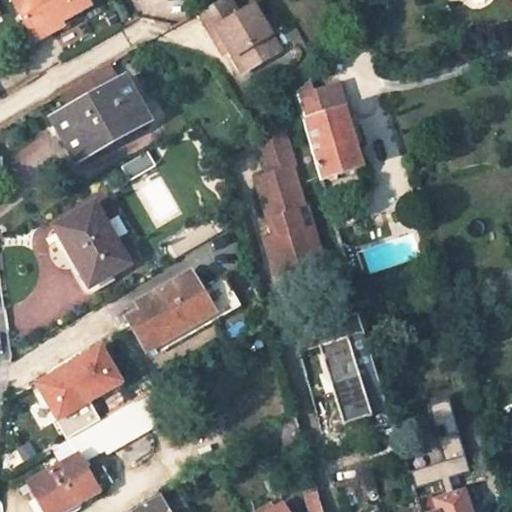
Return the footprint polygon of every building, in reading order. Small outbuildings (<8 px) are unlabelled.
[(88,0),(12,0),(30,33),(53,20),(55,24),(91,5),(88,0)] [(219,27),(231,48),(245,72),(283,49),(256,4),(241,12),(233,0),(223,0),(202,12),(213,31),(219,27)] [(53,20),(30,33),(35,41),(58,29),(55,24),(53,20)] [(231,48),(219,27),(213,31),(226,52),(231,48)] [(113,64),(62,93),(71,111),(123,82),(113,64)] [(148,122),(125,81),(123,82),(71,111),(57,118),(80,160),(148,122)] [(339,90),(321,96),(297,104),(322,187),(365,174),(339,90)] [(267,241),(275,276),(314,268),(309,249),(306,233),(316,231),(312,213),(309,214),(297,172),(299,171),(283,125),(265,135),(275,176),(263,179),(272,223),(277,222),(281,237),(267,241)] [(94,206),(53,229),(71,262),(77,258),(81,267),(77,269),(89,290),(128,267),(94,206)] [(319,247),(309,249),(314,268),(323,266),(319,247)] [(142,312),(128,320),(147,355),(161,346),(164,352),(241,308),(224,277),(201,290),(192,274),(138,304),(142,312)] [(511,274),(491,279),(495,298),(511,293),(511,274)] [(388,414),(364,337),(329,348),(335,367),(324,371),(342,431),(371,422),(370,419),(388,414)] [(79,354),(65,362),(89,403),(121,384),(100,348),(82,358),(79,354)] [(54,374),(35,385),(56,422),(89,403),(65,362),(51,370),(54,374)] [(439,483),(442,493),(451,490),(448,480),(469,475),(449,401),(428,407),(432,424),(441,421),(444,430),(435,433),(441,456),(403,466),(411,491),(439,483)] [(132,403),(90,427),(106,455),(147,430),(132,403)] [(49,511),(65,511),(101,491),(79,455),(32,483),(49,511)] [(323,511),(317,492),(305,496),(309,511),(323,511)] [(416,511),(468,511),(463,492),(415,506),(416,511)] [(172,511),(163,495),(133,511),(172,511)] [(290,511),(285,502),(267,511),(290,511)]
